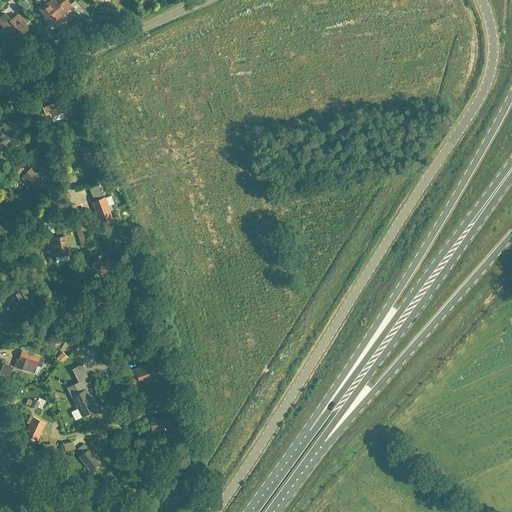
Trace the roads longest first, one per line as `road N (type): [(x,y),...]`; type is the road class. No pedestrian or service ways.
road 1 (unclassified): [(481,0),(493,59),(477,103),(216,511)]
road 2 (trunk): [(511,96),(312,433)]
road 3 (unknown): [(114,511),(140,443),(111,374),(34,248),(0,212)]
road 4 (trunk): [(493,195),(312,433)]
road 5 (trunk): [(322,440),(493,195)]
road 6 (trunk): [(322,440),(511,235)]
road 7 (unclassified): [(0,93),(205,0)]
